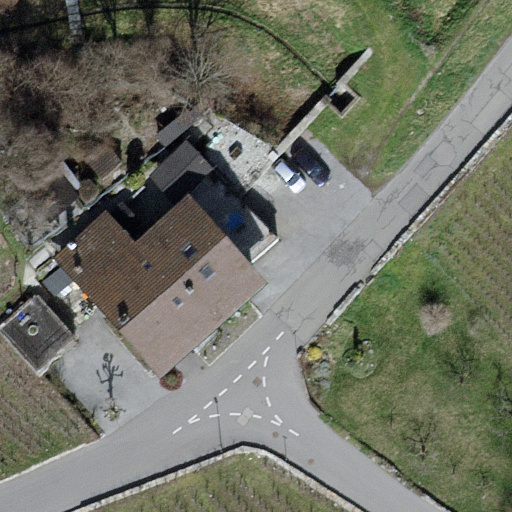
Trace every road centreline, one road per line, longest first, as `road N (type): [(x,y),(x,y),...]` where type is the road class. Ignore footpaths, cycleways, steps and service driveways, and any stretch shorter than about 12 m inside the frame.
road 1 (residential): [(511,76),(235,382)]
road 2 (residential): [(0,511),(159,440),(235,382)]
road 3 (residential): [(235,382),(414,511)]
